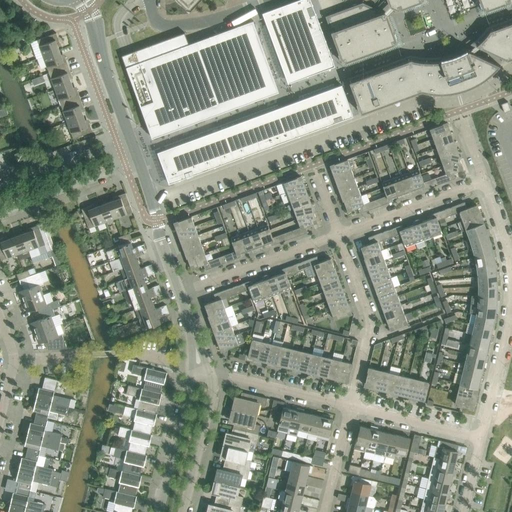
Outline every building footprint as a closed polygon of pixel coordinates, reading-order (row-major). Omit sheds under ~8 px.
[(264,16),(263,17),(266,24),(267,23),(288,83),(328,68),(328,69),(332,67),(331,67),(332,67),(334,66),(332,60),(333,59),(310,0),(296,0),(271,10),(263,13),(264,16)] [(387,0),(390,6),(393,7),(398,10),(425,0),(424,0),(387,0)] [(511,0),(479,0),(483,11),(485,11),(511,0)] [(363,2),(325,16),(342,63),(398,43),(387,13),(363,2)] [(179,127),(278,91),(255,28),(256,27),(253,20),(189,44),(185,32),(140,49),(136,50),(128,53),(122,55),(122,56),(148,128),(152,137),(159,135),(179,128),(179,127)] [(481,48),(507,60),(511,58),(511,22),(490,30),(488,32),(487,34),(485,36),(483,38),(482,40),(480,42),(476,45),(479,47),(481,48)] [(43,56),(59,50),(58,46),(59,43),(60,42),(56,33),(37,40),(43,56)] [(61,55),(59,50),(43,56),(49,73),(68,66),(65,56),(64,57),(61,55)] [(350,83),(360,112),(361,113),(365,112),(421,91),(423,92),(425,92),(427,93),(429,93),(432,93),(434,93),(440,93),(441,93),(443,93),(446,93),(452,92),(457,91),(463,90),(466,89),(469,88),(470,87),(472,86),(474,85),(480,82),(485,79),(489,76),(490,75),(491,75),(492,73),(494,72),(496,70),(497,69),(499,67),(500,65),(474,53),(472,52),(469,51),(469,50),(465,52),(462,54),(458,56),(455,57),(451,58),(448,59),(444,60),(440,61),(437,61),(433,62),(430,62),(426,62),(422,61),(418,61),(415,60),(411,59),(349,82),(350,83)] [(72,75),(68,66),(49,73),(55,89),(71,83),(70,78),(71,75),(72,75)] [(55,89),(61,105),(80,98),(77,89),(76,89),(73,88),(71,83),(55,89)] [(335,87),(303,99),(276,109),(165,150),(165,149),(161,150),(161,151),(158,152),(169,183),(172,182),(172,183),(181,179),(350,117),(353,116),(351,111),(351,110),(344,91),(344,92),(341,85),(338,86),(335,87)] [(84,108),(80,98),(61,105),(67,122),(84,116),(82,111),(83,108),(84,108)] [(508,102),(501,104),(504,112),(511,110),(508,102)] [(84,116),(67,122),(73,138),(92,131),(89,122),(88,122),(85,121),(84,116)] [(450,132),(446,123),(430,129),(433,138),(450,132)] [(453,141),(450,132),(433,138),(436,147),(453,141)] [(456,150),(453,141),(436,147),(440,156),(456,150)] [(460,160),(456,150),(440,156),(443,166),(460,160)] [(351,168),(347,159),(331,165),(334,174),(351,168)] [(463,169),(460,160),(443,166),(446,174),(435,178),(437,185),(456,178),(454,172),(463,169)] [(334,174),(337,184),(354,177),(351,168),(334,174)] [(419,169),(409,172),(415,189),(421,187),(422,190),(437,185),(435,178),(423,182),(421,176),(420,174),(419,169)] [(409,172),(400,175),(407,196),(411,194),(410,191),(415,189),(409,172)] [(433,172),(421,176),(423,182),(435,178),(433,172)] [(404,197),(407,196),(400,175),(391,179),(397,196),(403,194),(404,197)] [(304,185),(301,176),(284,182),(287,192),(304,185)] [(357,187),(354,177),(337,184),(341,193),(357,187)] [(386,196),(375,200),(378,207),(393,201),(392,198),(397,196),(391,179),(381,182),(383,188),(386,196)] [(287,192),(280,194),(283,203),(290,201),(307,195),(304,185),(287,192)] [(341,193),(344,202),(361,196),(357,187),(341,193)] [(260,196),(262,201),(266,200),(274,197),(273,193),(270,192),(267,193),(265,194),(264,194),(260,196)] [(117,218),(133,212),(125,193),(116,196),(116,197),(115,200),(111,201),(117,218)] [(290,201),(294,210),(311,204),(307,195),(290,201)] [(364,204),(361,196),(344,202),(347,211),(357,208),(359,214),(378,207),(375,200),(364,204)] [(111,201),(98,206),(104,222),(117,218),(111,201)] [(463,220),(480,213),(476,205),(467,208),(465,202),(446,209),(449,216),(460,212),(463,220)] [(314,213),(311,204),(294,210),(297,219),(314,213)] [(89,228),(104,222),(98,206),(94,207),(91,206),(91,205),(81,209),(89,228)] [(437,220),(449,216),(446,209),(431,215),(432,218),(427,220),(433,237),(442,233),(440,228),(437,220)] [(300,227),(286,232),(289,239),(308,232),(306,226),(317,222),(314,213),(297,219),(300,227)] [(463,220),(458,221),(461,231),(466,229),(483,223),(480,213),(463,220)] [(174,222),(178,232),(195,226),(191,216),(174,222)] [(444,218),(438,220),(441,227),(447,225),(444,218)] [(420,219),(416,220),(424,240),(433,237),(427,220),(421,222),(420,219)] [(424,240),(416,220),(413,221),(414,225),(409,227),(415,244),(424,240)] [(470,238),(490,231),(489,228),(485,229),(483,223),(466,229),(470,238)] [(268,224),(258,228),(264,244),(270,242),(271,246),(289,239),(286,232),(273,237),(270,229),(268,224)] [(26,232),(23,233),(29,250),(31,256),(32,257),(50,250),(52,257),(57,255),(55,249),(48,231),(41,233),(38,225),(28,228),(29,229),(27,232),(26,232)] [(402,225),(387,231),(389,238),(396,235),(400,234),(402,238),(403,242),(405,247),(415,244),(409,227),(403,229),(402,225)] [(178,232),(181,241),(198,235),(195,226),(178,232)] [(258,228),(249,231),(256,251),(260,250),(259,246),(264,244),(258,228)] [(253,252),(256,251),(249,231),(240,234),(246,251),(252,249),(253,252)] [(370,244),(361,247),(364,256),(381,250),(383,249),(380,241),(389,238),(387,231),(368,238),(370,244)] [(470,238),(473,248),(490,243),(488,236),(491,235),(490,234),(491,234),(490,231),(470,238)] [(23,233),(11,238),(17,254),(29,250),(23,233)] [(120,242),(132,238),(130,233),(118,237),(120,242)] [(235,251),(222,256),(224,263),(242,256),(241,253),(246,251),(240,234),(230,238),(232,243),(235,251)] [(181,241),(185,250),(201,244),(198,235),(181,241)] [(0,238),(0,257),(1,260),(17,254),(11,238),(7,239),(4,238),(4,237),(0,238)] [(130,242),(107,250),(106,251),(110,261),(145,248),(144,244),(133,248),(130,242)] [(496,252),(495,249),(492,250),(490,243),(473,248),(475,257),(496,252)] [(185,250),(188,259),(205,253),(201,244),(185,250)] [(110,261),(113,271),(138,262),(136,256),(147,252),(145,248),(110,261)] [(364,256),(367,265),(384,259),(381,250),(364,256)] [(475,257),(477,267),(494,264),(493,257),(497,256),(496,255),(497,255),(496,252),(475,257)] [(208,261),(205,253),(188,259),(191,269),(203,264),(205,270),(224,263),(222,256),(208,261)] [(57,255),(52,257),(55,266),(59,265),(60,264),(57,255)] [(317,257),(296,264),(298,271),(310,267),(313,275),(334,267),(331,258),(319,262),(317,257)] [(387,268),(384,259),(367,265),(371,274),(387,268)] [(428,259),(421,262),(423,267),(430,265),(428,259)] [(138,262),(121,269),(124,279),(153,268),(151,264),(140,268),(138,262)] [(287,276),(298,271),(296,264),(280,270),(281,274),(276,276),(282,292),(291,289),(289,284),(287,276)] [(478,277),(500,274),(499,271),(496,271),(494,264),(477,267),(478,277)] [(35,267),(28,270),(30,275),(37,273),(35,267)] [(337,276),(334,267),(313,275),(314,276),(318,274),(321,283),(337,276)] [(124,279),(117,281),(121,292),(128,289),(146,283),(145,281),(143,277),(154,273),(153,268),(124,279)] [(371,274),(374,284),(391,277),(387,268),(371,274)] [(28,270),(17,274),(19,280),(30,275),(28,270)] [(23,302),(43,294),(39,285),(43,284),(39,272),(37,273),(30,275),(19,280),(21,285),(24,284),(26,289),(19,291),(23,302)] [(269,274),(265,275),(273,296),(282,292),(276,276),(270,278),(269,274)] [(500,277),(500,274),(478,277),(479,286),(497,286),(496,278),(500,278),(499,277),(500,277)] [(273,296),(265,275),(262,277),(263,280),(258,282),(264,299),(273,296)] [(341,286),(337,276),(321,283),(324,292),(341,286)] [(394,287),(391,277),(374,284),(377,293),(394,287)] [(264,299),(258,282),(252,284),(251,281),(233,287),(236,294),(249,289),(252,297),(254,302),(264,299)] [(146,283),(128,289),(132,299),(160,289),(159,284),(148,288),(146,283)] [(344,295),(341,286),(324,292),(327,301),(344,295)] [(479,296),(500,296),(500,293),(497,293),(497,286),(479,286),(479,296)] [(204,304),(208,314),(225,307),(222,299),(236,294),(233,287),(214,294),(216,300),(204,304)] [(377,293),(381,302),(398,296),(394,287),(377,293)] [(136,309),(153,303),(151,297),(162,293),(160,289),(132,299),(136,309)] [(37,308),(39,314),(52,309),(50,302),(46,304),(43,294),(23,302),(27,312),(37,308)] [(347,304),(344,295),(327,301),(331,310),(347,304)] [(471,295),(471,305),(478,305),(496,307),(496,300),(500,300),(500,299),(500,296),(479,296),(471,295)] [(401,305),(398,296),(381,302),(384,311),(401,305)] [(136,309),(139,319),(168,309),(166,305),(155,309),(153,303),(136,309)] [(351,313),(347,304),(331,310),(334,319),(351,313)] [(384,311),(387,320),(404,314),(401,305),(384,311)] [(471,305),(470,314),(477,315),(498,318),(498,315),(495,314),(496,307),(478,305),(471,305)] [(208,314),(211,323),(228,317),(225,307),(208,314)] [(31,323),(35,333),(54,326),(51,316),(55,315),(52,309),(39,314),(41,319),(31,323)] [(169,313),(168,309),(139,319),(143,329),(145,329),(160,323),(159,319),(158,317),(169,313)] [(408,323),(404,314),(387,320),(391,330),(408,323)] [(497,321),(498,318),(477,315),(475,324),(492,328),(494,321),(497,322),(497,320),(497,321)] [(213,327),(215,332),(231,326),(228,317),(211,323),(213,327)] [(472,334),(493,339),(494,335),(490,335),(492,328),(475,324),(472,334)] [(48,349),(67,348),(62,334),(58,335),(54,326),(35,333),(39,344),(45,341),(48,349)] [(215,332),(218,341),(235,335),(231,326),(215,332)] [(235,335),(218,341),(220,345),(221,350),(238,344),(244,342),(240,333),(235,335)] [(493,341),(493,339),(472,334),(470,344),(487,348),(489,342),(492,342),(492,341),(493,341)] [(255,362),(257,363),(262,342),(252,339),(247,357),(255,358),(254,362),(255,362)] [(262,360),(268,362),(272,344),(262,342),(257,363),(261,364),(262,360)] [(275,367),(277,368),(282,347),(272,344),(268,362),(274,363),(274,366),(275,367)] [(467,354),(488,359),(489,356),(486,355),(487,348),(470,344),(467,354)] [(281,365),(288,366),(292,349),(282,347),(277,368),(281,368),(281,365)] [(295,372),(297,372),(302,352),(292,349),(288,366),(294,368),(294,371),(295,372)] [(301,370),(308,371),(312,354),(302,352),(297,372),(300,373),(301,370)] [(315,377),(317,377),(322,357),(312,354),(308,371),(314,373),(314,376),(315,377)] [(488,361),(488,359),(467,354),(465,364),(482,368),(484,362),(487,363),(487,361),(488,361)] [(321,375),(328,376),(332,359),(322,357),(317,377),(320,378),(321,375)] [(335,382),(337,382),(342,361),(332,359),(328,376),(334,378),(333,381),(335,381),(335,382)] [(341,380),(348,381),(352,364),(342,361),(337,382),(340,383),(341,380)] [(146,379),(143,388),(160,392),(162,383),(164,383),(167,372),(155,369),(153,367),(151,368),(139,365),(133,364),(131,373),(144,376),(144,378),(146,379)] [(465,364),(463,374),(483,379),(484,376),(481,375),(482,368),(465,364)] [(379,370),(369,368),(364,385),(372,387),(371,390),(372,391),(374,391),(379,370)] [(378,389),(385,390),(389,373),(379,370),(374,391),(378,392),(378,389)] [(389,373),(385,390),(391,392),(391,395),(392,395),(392,396),(394,396),(399,375),(389,373)] [(463,374),(460,384),(478,388),(479,382),(482,382),(483,381),(483,379),(463,374)] [(398,394),(405,395),(409,378),(399,375),(394,396),(397,397),(398,394)] [(33,397),(33,398),(69,407),(71,399),(54,395),(57,380),(45,377),(42,388),(39,387),(37,395),(33,397)] [(409,378),(405,395),(411,397),(410,400),(412,400),(412,401),(414,401),(419,380),(409,378)] [(414,401),(417,402),(418,398),(425,400),(429,383),(419,380),(414,401)] [(458,394),(479,399),(480,395),(476,394),(478,388),(460,384),(458,394)] [(162,393),(160,392),(143,388),(128,385),(126,393),(140,397),(139,399),(141,399),(138,409),(155,413),(157,403),(159,404),(162,393)] [(265,407),(267,398),(242,392),(240,398),(235,397),(232,409),(256,415),(259,406),(265,407)] [(455,404),(460,406),(473,409),(474,401),(477,402),(478,401),(479,399),(458,394),(455,404)] [(33,398),(33,400),(35,403),(33,411),(36,411),(35,417),(47,420),(48,418),(57,420),(59,413),(67,415),(69,407),(33,398)] [(283,409),(283,407),(284,402),(274,400),(272,406),(283,409)] [(124,412),(123,414),(134,417),(134,420),(136,420),(133,429),(150,434),(152,424),(154,425),(157,413),(155,413),(138,409),(125,406),(125,408),(124,412)] [(293,410),(283,407),(283,409),(277,431),(287,433),(293,410)] [(293,410),(287,433),(297,435),(304,409),(297,407),(296,410),(293,410)] [(234,422),(233,428),(258,434),(261,425),(254,423),(256,415),(232,409),(230,418),(229,421),(234,422)] [(304,409),(297,435),(307,438),(313,414),(303,412),(304,409)] [(317,440),(318,438),(323,417),(313,414),(307,438),(317,440)] [(329,436),(333,419),(330,419),(331,416),(324,415),(323,417),(318,438),(329,440),(330,436),(329,436)] [(25,433),(65,443),(67,437),(62,436),(62,434),(45,430),(47,420),(35,417),(34,423),(30,422),(28,430),(25,432),(25,433)] [(131,441),(128,450),(145,454),(147,445),(149,445),(150,443),(152,434),(150,434),(133,429),(120,426),(118,435),(129,438),(129,440),(131,441)] [(357,439),(356,438),(354,449),(365,451),(370,428),(360,426),(357,439)] [(370,428),(365,451),(375,454),(380,431),(377,430),(378,427),(371,426),(370,428)] [(256,443),(258,434),(233,428),(231,434),(226,433),(226,436),(223,445),(248,450),(250,442),(256,443)] [(276,437),(277,431),(269,429),(267,435),(276,437)] [(390,433),(380,431),(375,454),(384,456),(390,433)] [(26,452),(46,457),(39,455),(41,446),(58,450),(58,449),(64,450),(65,443),(25,433),(24,435),(26,438),(24,445),(28,446),(26,452)] [(394,459),(396,453),(400,436),(390,433),(384,456),(394,459)] [(417,453),(421,436),(414,434),(410,451),(417,453)] [(396,453),(406,455),(410,438),(400,436),(396,453)] [(434,457),(440,458),(455,462),(457,455),(460,456),(460,452),(457,451),(458,445),(440,440),(439,446),(437,446),(434,457)] [(103,444),(101,452),(113,455),(115,447),(109,445),(103,444)] [(225,458),(224,464),(250,470),(252,461),(245,459),(248,450),(223,445),(221,457),(225,458)] [(113,455),(113,456),(124,458),(124,461),(126,461),(123,471),(140,475),(142,465),(144,466),(147,455),(145,454),(128,450),(115,447),(113,455)] [(16,467),(16,468),(51,477),(53,471),(53,469),(44,466),(46,457),(26,452),(25,458),(21,457),(20,465),(16,467)] [(312,463),(323,466),(325,458),(313,455),(312,463)] [(434,457),(432,467),(455,473),(456,470),(454,469),(455,462),(440,458),(434,457)] [(313,466),(310,465),(293,461),(290,471),(307,475),(308,472),(311,473),(313,466)] [(247,479),(250,470),(224,464),(223,470),(218,468),(215,480),(239,486),(241,477),(247,479)] [(359,475),(361,468),(361,467),(350,464),(348,472),(359,475)] [(121,482),(118,491),(135,495),(137,486),(139,486),(139,484),(142,475),(140,475),(123,471),(110,467),(109,473),(108,476),(119,479),(119,481),(121,482)] [(429,478),(450,483),(452,476),(454,477),(455,473),(432,467),(429,478)] [(51,477),(16,468),(16,470),(18,473),(16,480),(19,481),(18,487),(30,490),(36,492),(38,482),(50,485),(51,477)] [(369,477),(370,471),(371,470),(361,468),(359,475),(369,477)] [(375,473),(370,471),(369,477),(379,480),(380,474),(381,471),(376,470),(375,473)] [(290,471),(288,481),(305,485),(307,475),(290,471)] [(379,480),(389,482),(390,476),(380,474),(379,480)] [(352,491),(368,495),(370,487),(376,488),(377,482),(353,476),(351,484),(353,485),(352,491)] [(390,476),(389,482),(399,485),(400,479),(390,476)] [(427,488),(432,490),(450,494),(451,491),(448,490),(450,483),(429,478),(427,488)] [(217,494),(215,499),(241,506),(243,497),(237,495),(239,486),(215,480),(212,492),(217,494)] [(302,495),(305,485),(288,481),(285,491),(302,495)] [(8,502),(7,503),(43,511),(45,504),(34,501),(28,500),(30,490),(18,487),(16,493),(13,492),(11,499),(8,502)] [(266,487),(264,496),(270,497),(272,488),(266,487)] [(135,495),(118,491),(105,488),(105,489),(104,493),(103,497),(114,500),(114,502),(116,502),(113,511),(130,511),(132,506),(134,507),(137,496),(135,495)] [(449,498),(450,494),(432,490),(427,488),(424,499),(445,504),(447,497),(449,498)] [(280,492),(279,498),(280,500),(283,501),(300,505),(302,495),(285,491),(282,490),(282,491),(280,492)] [(346,501),(366,506),(374,508),(377,497),(368,495),(352,491),(350,497),(348,497),(346,501)] [(264,496),(261,506),(266,508),(270,509),(273,498),(270,497),(264,496)] [(239,511),(241,506),(215,499),(214,505),(209,504),(206,511),(239,511)] [(422,509),(427,511),(432,511),(445,511),(446,511),(443,511),(445,504),(424,499),(422,509)] [(283,501),(280,511),(284,511),(298,511),(300,505),(283,501)] [(348,507),(346,511),(364,511),(366,506),(346,501),(345,506),(348,507)] [(42,511),(43,511),(7,503),(7,505),(9,508),(8,511),(42,511)]
